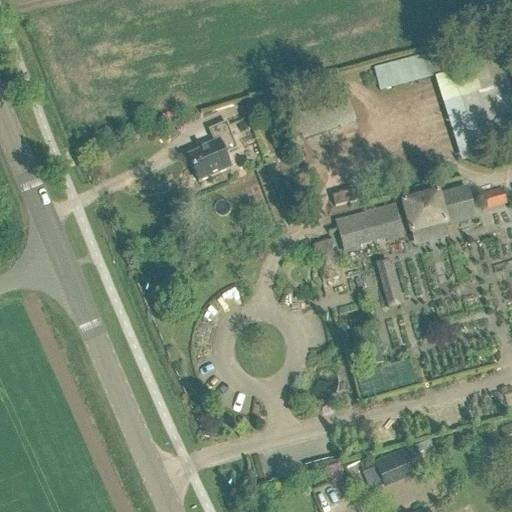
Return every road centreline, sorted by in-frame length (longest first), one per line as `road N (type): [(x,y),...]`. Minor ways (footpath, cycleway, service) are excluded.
road 1 (tertiary): [(169,511),(62,271)]
road 2 (tertiary): [(62,271),(0,121)]
